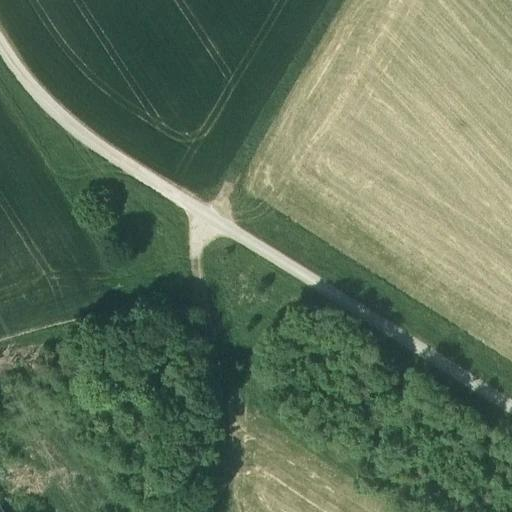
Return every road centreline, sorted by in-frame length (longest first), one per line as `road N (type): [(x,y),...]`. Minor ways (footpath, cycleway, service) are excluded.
road 1 (track): [(511,410),(209,219)]
road 2 (track): [(222,511),(231,475),(198,238),(209,219)]
road 3 (track): [(209,219),(63,125),(0,32)]
road 4 (track): [(209,219),(336,0)]
